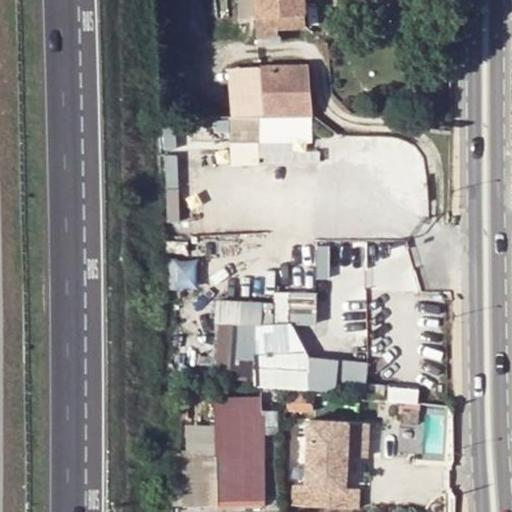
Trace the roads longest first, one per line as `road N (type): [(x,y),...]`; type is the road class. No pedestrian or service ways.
road 1 (secondary): [(474,0),(483,511)]
road 2 (motorway): [(76,511),(68,0)]
road 3 (secondary): [(505,511),(499,212)]
road 4 (secondary): [(499,212),(497,0)]
